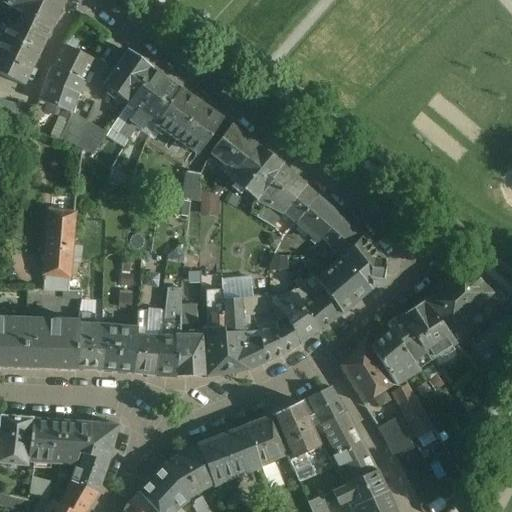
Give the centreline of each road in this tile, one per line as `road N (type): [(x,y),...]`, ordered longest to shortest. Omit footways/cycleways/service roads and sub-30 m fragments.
road 1 (residential): [(108,0),(383,221),(404,259),(400,285),(327,360)]
road 2 (residential): [(164,433),(140,406),(115,394),(0,391)]
road 3 (residential): [(327,360),(164,433)]
road 4 (residential): [(405,511),(327,360)]
road 5 (residential): [(0,78),(29,90),(78,0)]
